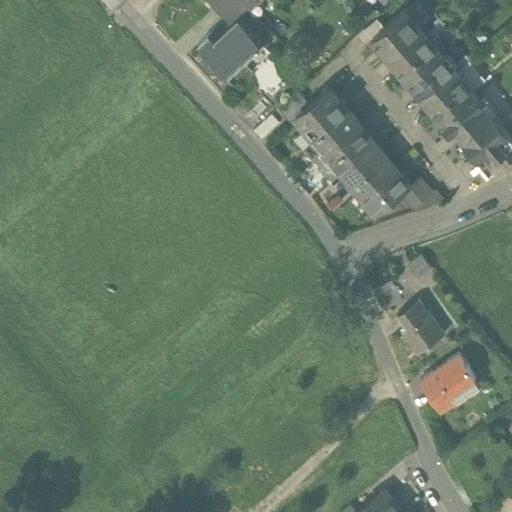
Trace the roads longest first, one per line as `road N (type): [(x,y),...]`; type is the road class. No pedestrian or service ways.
road 1 (residential): [(129,18),(339,257)]
road 2 (residential): [(339,257),(458,511)]
road 3 (residential): [(339,257),(511,189)]
